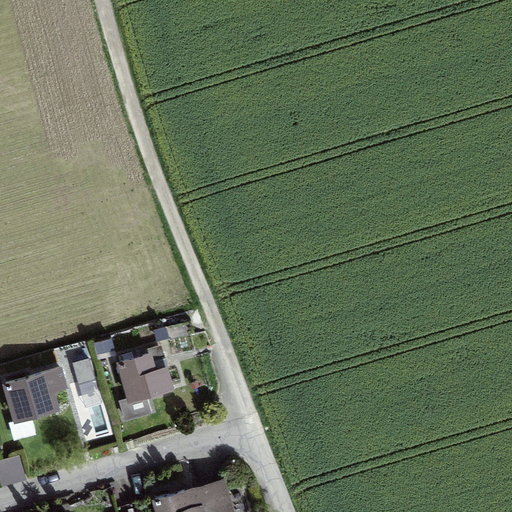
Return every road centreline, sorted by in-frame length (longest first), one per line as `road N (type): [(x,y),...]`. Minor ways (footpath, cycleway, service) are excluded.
road 1 (track): [(251,427),(121,62),(107,0)]
road 2 (residential): [(0,501),(251,427)]
